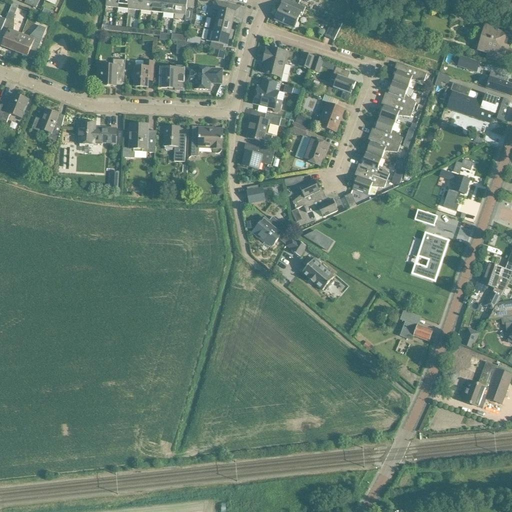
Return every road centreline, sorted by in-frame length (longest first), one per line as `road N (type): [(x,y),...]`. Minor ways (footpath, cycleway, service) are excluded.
road 1 (tertiary): [(363,511),(421,401),(487,210)]
road 2 (residential): [(230,113),(81,104),(0,73)]
road 3 (residential): [(335,178),(369,75),(363,65),(256,31)]
road 4 (residential): [(243,259),(229,187),(230,113)]
